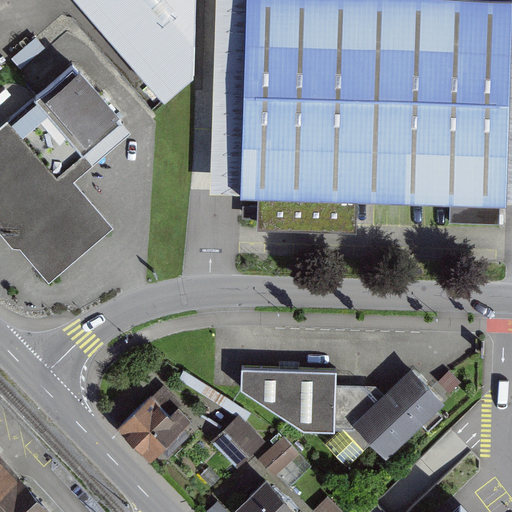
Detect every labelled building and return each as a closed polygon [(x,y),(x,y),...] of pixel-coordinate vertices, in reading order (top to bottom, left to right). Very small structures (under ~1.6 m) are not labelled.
[(198,0),(84,0),(164,92),(196,64),(198,0)] [(511,0),(217,0),(210,184),(242,186),(247,0),(511,0),(511,102),(509,196),(511,195),(511,0)] [(511,102),(511,0),(247,0),(242,186),(262,186),(261,218),(359,221),(360,191),(509,196),(511,102)] [(24,68),(48,48),(38,36),(13,56),(24,68)] [(49,280),(117,224),(79,179),(139,129),(121,108),(123,106),(81,56),(77,60),(74,56),(36,87),(41,92),(0,125),(0,229),(14,246),(20,245),(49,280)] [(501,200),(451,198),(450,218),(501,220),(501,200)] [(338,363),(242,361),(242,382),(304,424),(343,427),(379,393),(367,381),(337,379),(338,363)] [(446,396),(413,361),(379,393),(343,427),(327,442),(348,463),(374,438),(387,452),(446,396)] [(172,407),(152,387),(117,422),(150,455),(162,443),(169,451),(191,430),(184,423),(193,414),(179,400),(172,407)] [(267,439),(238,410),(212,436),(241,465),(267,439)] [(300,451),(284,434),(260,456),(276,473),(300,451)] [(0,511),(53,511),(59,508),(0,443),(0,511)] [(267,470),(234,502),(243,511),(298,511),(303,507),(267,470)] [(320,511),(343,511),(330,494),(315,506),(320,511)] [(479,511),(462,494),(442,511),(479,511)]
